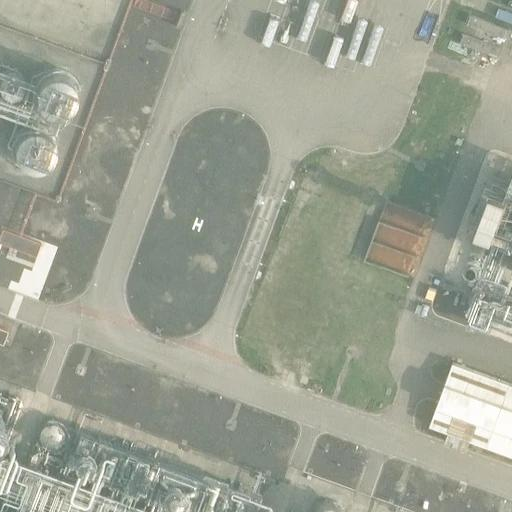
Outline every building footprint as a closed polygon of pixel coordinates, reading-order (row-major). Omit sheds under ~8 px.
[(471,16),(462,44),(501,57),(510,30),(471,16)] [(79,97),(79,96),(78,89),(74,83),(69,79),(62,77),(55,78),(51,80),(47,82),(43,88),(42,91),(42,95),(43,102),(44,106),(47,109),(52,112),(59,114),(66,113),(70,112),(73,109),(77,104),(79,97)] [(58,150),(58,149),(58,145),(57,141),(53,136),(50,133),(45,131),(39,130),(35,131),(31,132),(26,136),(23,141),(21,145),(21,149),(21,153),(23,156),(27,163),(32,166),(39,168),(46,167),(52,163),(57,156),(58,150)] [(2,228),(0,233),(0,242),(35,256),(40,242),(2,228)] [(511,383),(454,363),(432,426),(511,454),(511,383)] [(75,438),(74,432),(71,427),(68,424),(65,422),(58,421),(53,422),(50,424),(47,427),(43,432),(42,438),(43,443),(46,448),(51,452),(57,454),(60,454),(64,453),(70,450),(74,445),(75,438)] [(83,437),(69,480),(168,511),(260,511),(266,496),(83,437)] [(343,511),(340,507),(337,504),(334,503),(328,501),(322,503),(319,504),(316,507),(312,511),(343,511)]
